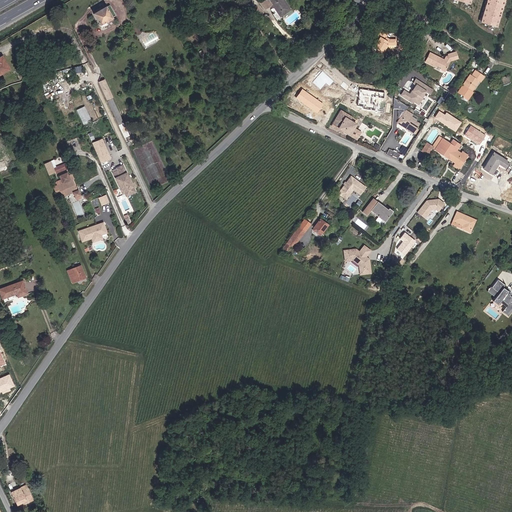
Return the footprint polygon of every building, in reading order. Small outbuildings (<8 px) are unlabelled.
[(293,10),(285,0),(269,0),(282,18),(293,10)] [(484,0),(478,22),(495,27),(503,0),(484,0)] [(99,23),(112,16),(107,5),(93,12),(99,23)] [(388,34),(381,29),(376,35),(379,37),(375,47),(378,49),(378,52),(384,54),(388,45),(398,46),(397,40),(390,39),(387,38),(388,34)] [(445,60),(431,52),(425,62),(436,68),(439,67),(446,70),(451,61),(459,59),(457,51),(447,54),(448,56),(446,56),(445,60)] [(0,74),(10,69),(2,56),(0,57),(0,74)] [(485,77),(476,70),(472,75),(470,74),(458,93),(469,100),(481,80),(483,81),(485,77)] [(107,98),(111,96),(104,80),(99,82),(107,98)] [(404,90),(401,94),(414,103),(415,102),(419,105),(429,90),(418,82),(410,93),(404,90)] [(388,108),(392,101),(385,97),(381,104),(388,108)] [(119,125),(123,123),(112,99),(108,101),(119,125)] [(86,106),(78,108),(82,123),(91,120),(86,106)] [(414,114),(406,109),(398,122),(406,126),(406,129),(415,134),(420,124),(411,117),(414,114)] [(352,116),(341,110),(331,127),(358,141),(363,133),(356,129),(358,125),(350,119),(352,116)] [(433,146),(427,142),(422,151),(429,155),(434,149),(455,163),(454,166),(459,169),(469,155),(463,151),(462,152),(458,150),(461,145),(453,139),(450,143),(440,136),(433,146)] [(108,151),(103,140),(93,144),(98,155),(108,151)] [(111,160),(108,151),(98,155),(102,164),(111,160)] [(509,162),(495,152),(483,170),(493,175),(500,165),(506,169),(509,162)] [(128,177),(123,167),(118,169),(119,171),(114,174),(123,194),(125,193),(134,189),(129,179),(128,180),(127,178),(128,177)] [(75,198),(80,196),(73,178),(74,178),(72,174),(68,175),(67,172),(60,175),(62,183),(64,189),(66,194),(67,197),(74,194),(75,198)] [(367,187),(351,175),(337,192),(347,200),(354,190),(361,195),(367,187)] [(58,197),(66,194),(64,189),(62,183),(53,186),(58,197)] [(111,204),(107,195),(100,198),(103,207),(111,204)] [(439,211),(445,203),(439,199),(427,200),(417,212),(426,218),(433,210),(435,209),(439,211)] [(393,212),(378,202),(371,210),(385,221),(393,212)] [(477,220),(457,211),(452,224),(471,232),(477,220)] [(42,224),(48,221),(45,213),(39,216),(42,224)] [(305,218),(283,249),(291,254),(312,224),(305,218)] [(329,225),(321,218),(313,229),(315,231),(317,230),(322,234),(329,225)] [(90,228),(80,232),(83,242),(94,238),(94,240),(96,240),(100,239),(102,237),(101,235),(102,233),(107,231),(104,223),(98,226),(98,227),(95,229),(94,230),(91,231),(90,228)] [(96,240),(94,240),(95,244),(107,241),(105,235),(108,234),(107,231),(102,233),(101,235),(102,237),(100,239),(96,240)] [(417,241),(405,232),(400,239),(403,242),(397,249),(406,255),(417,241)] [(357,248),(344,250),(345,261),(354,261),(359,265),(360,274),(372,274),(371,259),(368,256),(372,251),(364,245),(360,251),(357,248)] [(72,282),(85,277),(80,265),(67,270),(72,282)] [(511,297),(510,296),(511,294),(504,289),(506,286),(499,280),(493,289),(500,294),(494,302),(499,306),(503,301),(509,305),(504,312),(510,317),(511,314),(511,297)] [(19,298),(28,294),(23,282),(0,290),(0,291),(3,300),(17,295),(19,298)] [(27,484),(9,490),(14,505),(23,502),(23,503),(32,500),(27,484)]
